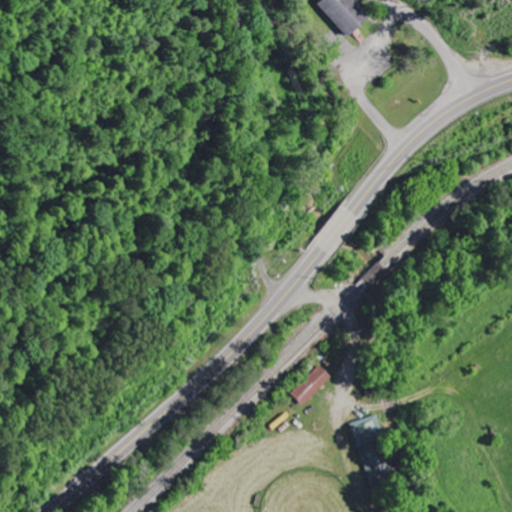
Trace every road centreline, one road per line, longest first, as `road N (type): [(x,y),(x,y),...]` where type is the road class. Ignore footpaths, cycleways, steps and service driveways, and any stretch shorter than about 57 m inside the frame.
road 1 (secondary): [(52,511),(242,346),(322,250)]
road 2 (secondary): [(351,213),(431,128),(511,83)]
